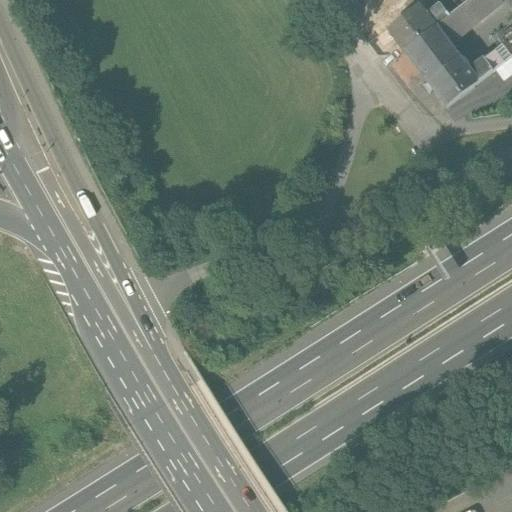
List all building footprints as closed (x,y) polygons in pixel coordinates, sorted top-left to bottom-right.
[(470,0),(449,17),(435,28),(447,42),(502,0),(470,0)] [(386,29),(404,53),(435,28),(449,17),(440,6),(430,14),(428,19),(418,5),(386,29)] [(404,53),(427,83),(459,58),(447,42),(435,28),(404,53)] [(511,57),(511,30),(499,41),(503,45),(471,70),(469,72),(459,58),(427,83),(446,109),(495,71),(511,57)] [(511,57),(495,71),(503,81),(511,74),(511,57)]
